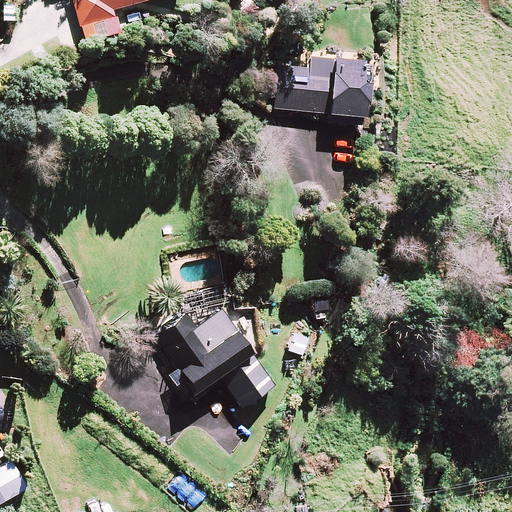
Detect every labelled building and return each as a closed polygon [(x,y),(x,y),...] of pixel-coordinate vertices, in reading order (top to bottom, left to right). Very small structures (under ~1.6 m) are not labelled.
[(71,0),(83,42),(119,32),(113,10),(149,0),(71,0)] [(331,71),(276,65),(271,107),(327,113),(326,122),(339,123),(365,126),(368,88),(371,66),(332,62),(331,71)] [(205,306),(199,288),(177,295),(182,313),(205,306)] [(272,387),(220,304),(191,323),(186,315),(154,336),(175,370),(166,376),(177,392),(184,387),(191,399),(221,380),(239,408),(272,387)] [(307,338),(288,334),(285,351),(304,355),(307,338)] [(0,500),(25,486),(9,459),(0,463),(0,500)]
